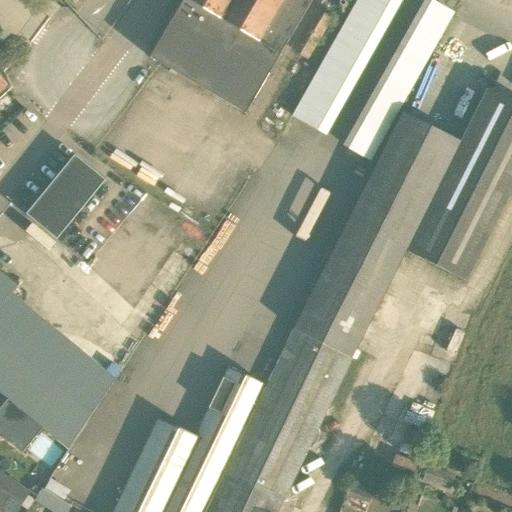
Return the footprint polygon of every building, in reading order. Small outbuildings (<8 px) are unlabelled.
[(184,0),(151,58),(246,114),(312,0),(184,0)] [(327,137),(397,0),(352,0),(291,119),(327,137)] [(511,189),(511,103),(487,91),(407,252),(466,281),(511,189)] [(158,105),(194,125),(199,116),(163,96),(158,105)] [(15,107),(16,105),(15,103),(15,101),(13,99),(12,98),(9,97),(7,97),(5,97),(4,98),(2,99),(1,101),(0,102),(0,107),(1,109),(2,111),(3,112),(5,113),(7,113),(9,113),(12,112),(13,111),(15,109),(15,107)] [(278,511),(317,431),(352,358),(461,142),(403,113),(294,330),(206,511),(278,511)] [(26,215),(57,240),(106,180),(75,155),(26,215)] [(0,391),(21,409),(41,426),(69,449),(115,380),(12,294),(19,285),(0,268),(0,391)] [(199,511),(262,383),(229,368),(196,436),(159,419),(121,498),(114,511),(199,511)] [(21,409),(12,419),(0,409),(0,432),(0,433),(6,437),(9,433),(24,446),(41,426),(21,409)] [(461,481),(454,479),(455,475),(428,466),(423,481),(450,490),(451,487),(459,490),(461,481)] [(0,471),(0,507),(6,511),(17,511),(31,492),(0,471)] [(347,496),(370,505),(375,491),(352,483),(347,496)]
